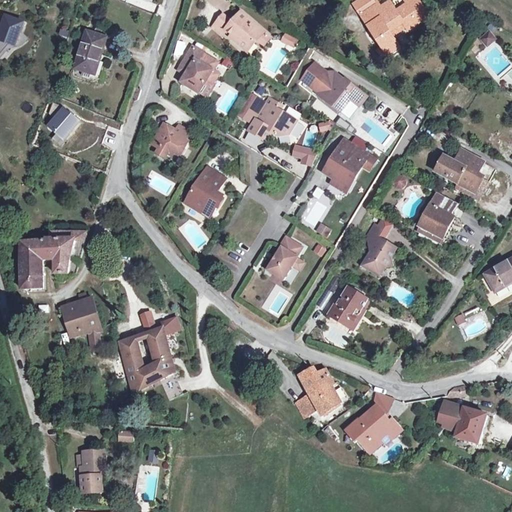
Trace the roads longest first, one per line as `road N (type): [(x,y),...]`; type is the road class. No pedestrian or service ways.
road 1 (residential): [(174,0),(118,166),(129,197),(179,269),(223,305)]
road 2 (residential): [(283,339),(417,120)]
road 3 (residential): [(0,297),(48,511)]
road 4 (residential): [(387,384),(511,207)]
road 5 (residential): [(223,305),(297,179)]
